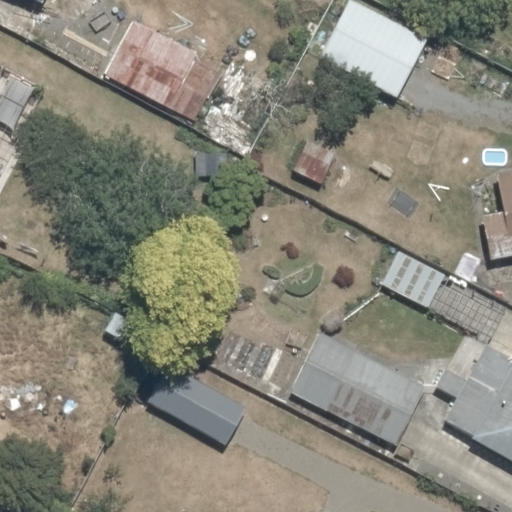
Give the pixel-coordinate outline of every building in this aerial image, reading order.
[(358,0),(338,0),(310,52),(392,98),(426,37),(358,0)] [(193,47),(124,21),(103,76),(172,103),(193,47)] [(0,203),(48,102),(34,95),(0,79),(0,203)] [(511,279),(511,164),(491,168),(498,208),(473,212),(485,284),(511,279)] [(449,278),(397,250),(380,283),(432,310),(449,278)] [(315,326),(284,391),(390,449),(425,386),(315,326)] [(454,394),(441,416),(511,457),(511,352),(485,336),(462,375),(442,364),(432,381),(454,394)] [(169,363),(147,402),(133,426),(174,449),(187,424),(223,444),(245,405),(169,363)]
